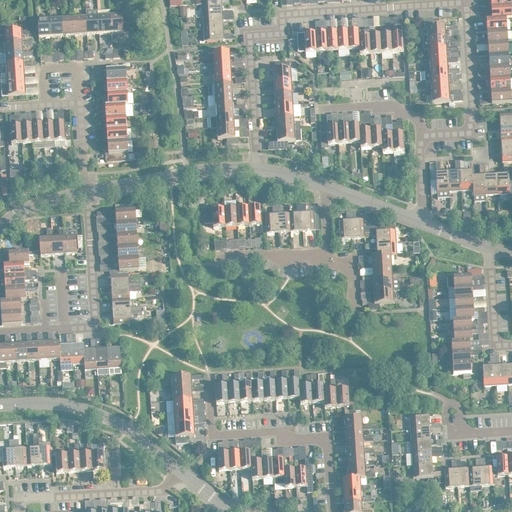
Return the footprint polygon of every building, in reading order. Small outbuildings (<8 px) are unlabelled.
[(128,0),(129,8),(125,8),(126,13),(126,19),(138,18),(137,0),(128,0)] [(205,3),(206,15),(236,14),(236,9),(226,10),(225,2),(205,3)] [(511,4),(495,6),(495,18),(496,18),(510,17),(511,17),(511,4)] [(126,13),(113,14),(114,32),(127,31),(126,13)] [(101,14),(89,15),(90,33),(102,32),(101,14)] [(113,14),(101,14),(102,32),(114,32),(113,14)] [(206,15),(207,27),(227,26),(226,19),(237,18),(236,14),(206,15)] [(32,15),(23,16),(23,24),(32,23),(32,15)] [(89,15),(77,16),(78,34),(90,33),(89,15)] [(77,16),(65,17),(67,35),(78,34),(77,16)] [(55,35),(53,17),(41,18),(42,36),(55,35)] [(65,17),(53,17),(55,35),(67,35),(65,17)] [(431,26),(431,37),(449,35),(449,29),(461,29),(460,24),(453,24),(453,25),(449,25),(449,24),(443,25),(442,17),(427,18),(427,26),(431,26)] [(491,30),(510,29),(510,17),(496,18),(495,18),(490,18),(490,26),(479,26),(479,31),(486,31),(486,30),(491,30)] [(331,49),(342,49),(340,31),(334,31),(334,19),(329,19),(329,27),(330,27),(330,31),(331,49)] [(352,48),(363,47),(362,35),(363,35),(362,29),(356,30),(355,19),(351,19),(351,27),(351,30),(352,48)] [(320,50),(331,49),(330,31),(324,32),(323,20),(318,20),(319,27),(319,32),(320,50)] [(342,49),(352,48),(351,30),(345,30),(344,20),(340,20),(340,27),(341,27),(341,30),(340,31),(342,49)] [(7,29),(8,40),(26,39),(25,33),(35,33),(35,28),(27,29),(25,29),(25,28),(22,29),(21,23),(1,24),(1,30),(7,29)] [(227,26),(207,27),(208,40),(227,38),(232,38),(238,37),(238,33),(227,34),(227,26)] [(491,42),(511,41),(510,29),(491,30),(491,38),(479,38),(480,43),(487,43),(487,42),(491,42)] [(309,51),(320,50),(319,32),(308,33),(308,31),(301,32),(302,50),(309,50),(309,51)] [(406,32),(395,33),(396,51),(407,50),(406,32)] [(384,33),(373,34),(374,52),(385,51),(384,33)] [(389,33),(384,33),(385,51),(396,51),(395,33),(389,33)] [(363,47),(363,53),(374,52),(373,34),(363,35),(362,35),(363,47)] [(431,37),(432,47),(450,46),(450,40),(460,39),(460,35),(453,35),(453,36),(449,36),(449,35),(431,37)] [(8,40),(9,51),(27,50),(26,44),(35,43),(35,39),(28,39),(26,40),(26,39),(8,40)] [(492,54),(511,53),(511,41),(491,42),(492,50),(481,50),(482,55),(489,54),(492,54)] [(432,47),(433,58),(451,57),(450,51),(461,50),(461,46),(453,46),(450,46),(432,47)] [(216,50),(216,62),(234,61),(234,54),(245,53),(245,49),(235,50),(233,50),(233,49),(216,50)] [(9,51),(9,62),(27,61),(27,55),(36,54),(36,50),(29,50),(27,50),(9,51)] [(493,66),(511,65),(511,54),(511,53),(492,54),(493,62),(483,62),(483,67),(491,66),(493,66)] [(433,58),(433,69),(451,68),(451,62),(460,61),(460,56),(453,57),(451,57),(433,58)] [(9,62),(10,73),(28,72),(28,66),(38,65),(38,60),(31,61),(27,61),(9,62)] [(216,62),(217,73),(235,71),(234,65),(246,64),(246,60),(239,60),(239,61),(234,61),(216,62)] [(276,68),(277,80),(295,80),(294,67),(293,67),(293,60),(279,61),(279,68),(276,68)] [(494,78),(511,77),(511,65),(493,66),(493,74),(483,74),(483,79),(490,78),(494,78)] [(110,68),(110,80),(130,79),(129,66),(122,67),(114,67),(110,68)] [(429,80),(434,80),(452,79),(452,72),(462,72),(462,67),(455,68),(451,68),(433,69),(428,69),(429,80)] [(4,73),(5,84),(29,83),(28,76),(39,76),(39,71),(31,72),(28,72),(10,73),(4,73)] [(217,73),(218,83),(235,82),(235,76),(246,75),(245,71),(238,71),(235,72),(235,71),(217,73)] [(494,90),(511,89),(511,77),(494,78),(494,86),(482,86),(483,91),(490,90),(494,90)] [(434,80),(435,90),(453,89),(452,83),(463,82),(463,78),(455,78),(455,79),(452,79),(434,80)] [(110,80),(111,92),(131,91),(130,79),(110,80)] [(277,80),(278,92),(296,91),(295,80),(277,80)] [(29,83),(5,84),(5,95),(12,95),(16,94),(29,94),(29,87),(40,87),(39,82),(32,82),(32,83),(29,83)] [(212,94),(218,94),(236,93),(236,87),(245,86),(245,82),(237,82),(235,82),(218,83),(211,84),(212,94)] [(453,89),(435,90),(435,102),(453,100),(453,94),(465,93),(464,89),(457,89),(453,89)] [(511,89),(494,90),(495,98),(483,98),(483,103),(491,102),(495,102),(511,101),(511,89)] [(111,92),(112,103),(112,104),(129,103),(132,103),(131,91),(111,92)] [(278,92),(278,104),(296,103),(296,91),(278,92)] [(218,94),(219,105),(237,104),(236,98),(247,97),(247,92),(239,93),(236,93),(218,94)] [(109,104),(110,116),(129,115),(129,103),(112,104),(112,103),(109,104)] [(219,105),(220,116),(237,115),(237,108),(249,108),(249,103),(241,103),(241,104),(237,104),(219,105)] [(278,104),(279,116),(297,115),(296,103),(278,104)] [(195,109),(187,109),(188,117),(196,117),(195,109)] [(46,122),(47,140),(48,147),(59,146),(58,140),(57,122),(51,122),(50,111),(45,112),(46,119),(46,122)] [(57,122),(58,140),(74,139),(73,121),(62,121),(61,111),(56,111),(57,118),(57,122)] [(35,123),(37,141),(37,147),(48,147),(47,140),(46,122),(40,123),(39,112),(35,112),(35,120),(36,123),(35,123)] [(342,142),(353,142),(352,124),(346,124),(345,112),(340,113),(341,120),(341,124),(342,142)] [(364,147),(375,146),(374,128),(368,128),(367,112),(362,112),(363,123),(363,129),(364,141),(364,147)] [(511,112),(503,113),(503,125),(511,124),(511,112)] [(15,142),(26,142),(25,124),(18,124),(18,113),(13,114),(14,121),(14,124),(13,124),(15,142)] [(26,142),(37,141),(35,123),(29,123),(29,113),(24,113),(24,120),(25,120),(25,124),(26,142)] [(331,143),(342,142),(341,124),(335,125),(334,113),(330,113),(330,121),(331,125),(330,125),(330,131),(324,132),(324,147),(332,146),(331,143)] [(353,142),(364,141),(363,129),(363,123),(357,124),(356,113),(351,113),(352,121),(352,124),(353,142)] [(214,127),(220,126),(238,125),(238,119),(250,118),(249,114),(242,114),(237,115),(220,116),(214,116),(214,127)] [(110,116),(110,128),(130,127),(129,115),(110,116)] [(279,116),(280,128),(298,127),(297,115),(279,116)] [(375,146),(385,145),(386,145),(385,133),(385,127),(379,128),(378,117),(373,117),(374,125),(374,128),(375,146)] [(396,132),(397,150),(408,150),(407,131),(400,132),(400,121),(395,122),(396,129),(396,132)] [(511,124),(503,125),(504,137),(511,136),(511,124)] [(238,125),(220,126),(221,137),(230,137),(230,143),(242,142),(242,136),(239,136),(238,130),(250,129),(250,125),(243,125),(238,125)] [(110,128),(111,140),(131,139),(130,127),(110,128)] [(298,127),(280,128),(281,141),(282,141),(282,148),(289,148),(289,140),(305,139),(304,127),(298,127)] [(386,145),(385,145),(386,151),(397,150),(396,132),(385,133),(386,145)] [(131,139),(111,140),(111,146),(109,146),(109,151),(108,151),(109,159),(109,160),(110,160),(111,160),(132,159),(131,139)] [(453,190),(464,190),(463,159),(458,159),(459,170),(452,171),(453,190)] [(464,190),(476,189),(477,189),(476,175),(476,169),(468,170),(467,159),(463,159),(464,190)] [(452,190),(453,190),(452,171),(444,171),(444,160),(433,161),(434,177),(440,176),(441,196),(453,196),(452,190)] [(507,173),(500,173),(501,193),(511,192),(511,172),(511,173),(511,168),(511,161),(506,161),(507,173)] [(477,189),(476,189),(477,194),(477,200),(489,200),(489,194),(487,163),(483,164),(483,174),(476,175),(477,189)] [(492,163),(487,163),(489,194),(501,193),(500,173),(492,174),(492,163)] [(386,172),(378,173),(378,185),(387,184),(386,172)] [(300,212),(293,212),(294,230),(306,230),(304,202),(300,202),(300,212)] [(309,202),(304,202),(306,230),(322,228),(321,211),(310,211),(309,202)] [(285,203),(280,204),(282,231),(294,230),(293,212),(286,213),(285,203)] [(269,222),(270,232),(282,231),(280,204),(276,204),(276,213),(269,214),(269,215),(269,222)] [(265,222),(269,222),(269,215),(265,215),(264,205),(252,206),(252,224),(265,223),(265,222)] [(241,225),(252,224),(252,206),(240,207),(241,225)] [(217,226),(229,225),(228,207),(215,208),(217,226)] [(229,225),(241,225),(240,207),(228,207),(229,225)] [(112,210),(113,222),(139,220),(139,208),(112,210)] [(343,238),(356,237),(354,210),(349,210),(350,220),(342,220),(343,238)] [(368,236),(368,235),(368,236),(367,231),(368,231),(367,219),(359,219),(359,210),(354,210),(356,237),(368,236)] [(114,234),(120,234),(140,232),(139,220),(113,222),(114,234)] [(74,235),(67,235),(68,253),(80,252),(79,234),(79,232),(79,225),(74,225),(74,235)] [(43,237),(44,249),(44,254),(56,254),(55,236),(55,234),(54,226),(50,227),(50,236),(43,237)] [(62,235),(55,236),(56,254),(68,253),(67,235),(67,233),(66,226),(62,226),(62,235)] [(379,235),(380,242),(400,241),(399,229),(379,230),(375,231),(368,231),(367,231),(368,236),(368,235),(379,235)] [(120,234),(121,246),(141,244),(140,232),(120,234)] [(380,247),(381,254),(394,253),(394,254),(400,253),(400,241),(380,242),(377,243),(377,242),(369,243),(370,248),(380,247)] [(121,246),(122,258),(142,256),(141,244),(121,246)] [(12,251),(13,263),(27,262),(27,263),(33,262),(32,254),(44,254),(44,249),(36,249),(36,250),(32,250),(32,249),(12,251)] [(375,266),(395,265),(394,254),(394,253),(381,254),(375,254),(375,262),(364,263),(365,267),(372,267),(372,266),(375,266)] [(123,270),(124,274),(131,274),(131,269),(142,269),(142,256),(122,258),(123,270)] [(7,263),(8,275),(28,274),(27,263),(27,262),(13,263),(7,263)] [(376,278),(396,277),(395,265),(375,266),(376,274),(365,275),(365,279),(373,279),(373,278),(376,278)] [(8,275),(9,287),(29,286),(28,279),(40,278),(40,273),(32,274),(28,274),(8,275)] [(451,286),(457,286),(475,285),(475,279),(485,278),(485,273),(478,274),(475,274),(457,275),(450,276),(451,286)] [(114,275),(115,286),(143,284),(143,280),(132,281),(132,274),(131,274),(124,274),(114,275)] [(377,290),(397,289),(403,289),(402,277),(396,277),(376,278),(377,286),(365,287),(365,291),(372,291),(377,290)] [(115,286),(115,298),(133,297),(133,290),(143,289),(143,284),(115,286)] [(457,286),(458,297),(476,296),(476,289),(486,289),(486,284),(478,285),(475,285),(457,286)] [(9,287),(10,299),(24,298),(24,299),(29,298),(29,291),(41,290),(41,285),(33,286),(29,286),(9,287)] [(397,289),(377,290),(377,298),(365,299),(366,303),(372,303),(372,309),(383,308),(383,302),(397,302),(397,289)] [(458,297),(459,307),(477,306),(476,300),(487,299),(487,295),(479,295),(479,296),(476,296),(458,297)] [(115,298),(116,310),(145,308),(144,304),(134,304),(133,297),(115,298)] [(4,299),(5,312),(24,310),(24,299),(24,298),(10,299),(4,299)] [(459,307),(459,318),(474,317),(474,318),(477,318),(477,311),(487,311),(487,306),(480,306),(477,307),(477,306),(459,307)] [(145,308),(116,310),(117,323),(135,322),(134,314),(145,313),(145,308)] [(24,310),(5,312),(5,324),(25,323),(24,310)] [(456,318),(457,329),(475,328),(474,318),(474,317),(459,318),(456,318)] [(457,329),(458,340),(473,339),(476,339),(475,333),(487,332),(487,327),(480,328),(475,328),(457,329)] [(42,359),(53,358),(52,340),(46,341),(45,331),(40,332),(41,339),(41,341),(42,359)] [(53,358),(63,358),(64,358),(63,344),(63,340),(56,340),(56,331),(51,331),(52,339),(52,340),(53,358)] [(31,360),(42,359),(41,341),(35,341),(34,332),(30,332),(30,340),(30,342),(31,360)] [(76,363),(88,362),(87,348),(87,343),(79,343),(79,332),(74,333),(76,363)] [(10,361),(21,360),(19,342),(13,343),(13,333),(8,334),(9,341),(9,343),(10,361)] [(21,360),(31,360),(30,342),(24,342),(24,333),(19,333),(19,341),(20,341),(20,342),(19,342),(21,360)] [(64,364),(76,363),(74,333),(70,333),(70,344),(63,344),(64,358),(63,358),(64,364)] [(0,367),(10,367),(10,361),(9,343),(3,343),(2,334),(0,334),(0,367)] [(111,347),(112,367),(113,373),(125,372),(123,346),(123,343),(123,336),(118,336),(118,347),(111,347)] [(88,368),(100,368),(99,337),(94,337),(95,348),(87,348),(88,362),(88,368)] [(100,368),(112,367),(111,347),(104,348),(103,337),(99,337),(100,368)] [(455,340),(455,351),(473,350),(478,350),(485,349),(485,345),(473,345),(473,339),(458,340),(455,340)] [(455,351),(456,362),(474,361),(474,355),(485,354),(485,349),(478,350),(473,350),(455,351)] [(499,384),(497,354),(493,354),(494,365),(486,366),(487,385),(499,384)] [(502,354),(497,354),(499,384),(511,384),(510,364),(503,364),(502,354)] [(474,361),(456,362),(457,373),(466,372),(467,377),(474,376),(474,372),(475,372),(474,361)] [(291,398),(303,397),(303,385),(303,379),(302,379),(302,376),(302,368),(297,369),(298,379),(290,380),(291,398)] [(280,398),(291,398),(290,380),(290,377),(290,369),(285,369),(286,380),(278,380),(280,398)] [(256,400),(268,399),(266,381),(266,378),(266,370),(261,371),(262,381),(254,382),(256,400)] [(268,399),(280,398),(278,380),(278,377),(278,370),(273,370),(274,381),(266,381),(268,399)] [(244,401),(256,400),(254,382),(254,379),(254,371),(249,371),(250,382),(242,383),(244,401)] [(232,401),(244,401),(242,383),(242,379),(242,372),(237,372),(238,383),(230,383),(232,401)] [(316,402),(327,401),(328,401),(327,389),(327,383),(326,383),(326,380),(326,372),(321,373),(322,383),(315,384),(316,402)] [(175,375),(175,387),(195,386),(195,379),(205,378),(205,373),(198,374),(194,374),(175,375)] [(219,402),(232,401),(230,383),(230,380),(230,373),(225,373),(226,384),(218,384),(219,402)] [(303,403),(316,402),(315,384),(314,384),(314,381),(314,377),(314,373),(309,373),(310,384),(303,385),(303,397),(303,403)] [(328,407),(340,406),(339,388),(338,385),(339,385),(338,377),(333,378),(334,388),(327,389),(328,401),(327,401),(328,407)] [(175,387),(176,399),(196,398),(196,391),(206,390),(206,386),(198,386),(195,386),(175,387)] [(347,405),(348,417),(348,418),(353,417),(352,410),(352,405),(352,400),(351,387),(339,388),(340,406),(347,405)] [(176,399),(177,411),(197,410),(196,403),(207,402),(207,398),(199,398),(196,399),(196,398),(176,399)] [(177,411),(178,423),(197,422),(197,415),(208,414),(207,410),(200,410),(197,410),(177,411)] [(413,416),(413,429),(444,426),(444,422),(433,423),(432,415),(413,416)] [(347,417),(348,430),(366,429),(366,428),(368,428),(376,428),(375,423),(366,424),(365,416),(353,417),(348,418),(348,417),(347,417)] [(197,422),(178,423),(178,435),(198,434),(198,427),(208,426),(208,422),(201,422),(197,422)] [(413,429),(414,441),(434,439),(433,432),(444,431),(444,426),(413,429)] [(348,430),(349,442),(367,440),(369,440),(376,440),(376,435),(367,436),(366,429),(348,430)] [(37,446),(30,446),(31,464),(43,464),(41,436),(36,437),(37,446)] [(45,436),(41,436),(43,464),(55,463),(55,462),(54,455),(54,445),(46,445),(46,436),(45,436)] [(5,448),(6,460),(6,465),(6,466),(19,465),(17,438),(12,438),(13,447),(5,448)] [(22,438),(17,438),(19,465),(31,464),(30,446),(22,447),(22,438)] [(254,470),(254,468),(255,468),(254,460),(255,460),(254,450),(248,450),(247,439),(242,440),(243,447),(243,450),(244,468),(244,471),(245,471),(245,472),(246,473),(246,474),(247,474),(248,474),(249,474),(250,474),(251,474),(252,474),(252,473),(253,473),(254,472),(254,471),(254,470)] [(414,441),(415,452),(445,450),(445,446),(434,446),(434,439),(414,441)] [(233,469),(244,468),(243,450),(237,451),(236,440),(232,440),(232,448),(232,451),(233,469)] [(349,442),(350,454),(368,452),(370,452),(377,452),(377,447),(367,448),(367,440),(349,442)] [(102,451),(95,451),(96,468),(96,469),(108,469),(108,466),(107,451),(107,449),(106,441),(102,442),(102,451)] [(222,470),(233,469),(232,451),(226,451),(225,441),(221,441),(221,448),(221,452),(222,470)] [(90,452),(83,452),(84,470),(96,469),(96,468),(95,451),(94,449),(95,449),(94,447),(94,442),(90,442),(90,452)] [(78,452),(71,453),(72,471),(84,470),(83,452),(82,450),(83,450),(82,443),(78,443),(78,452)] [(266,477),(277,477),(276,459),(270,459),(269,448),(265,449),(265,456),(265,459),(266,477)] [(277,483),(288,482),(287,476),(288,476),(287,468),(287,458),(280,458),(280,448),(275,448),(276,455),(276,459),(277,477),(277,483)] [(119,450),(107,451),(108,466),(120,465),(119,450)] [(415,452),(416,464),(435,463),(435,456),(446,455),(445,450),(415,452)] [(350,454),(350,466),(368,464),(370,464),(378,464),(377,459),(368,460),(368,452),(350,454)] [(58,454),(54,455),(55,462),(60,469),(60,471),(72,471),(71,453),(58,454)] [(500,466),(496,467),(496,474),(501,474),(501,475),(511,474),(511,456),(500,457),(500,458),(500,466)] [(298,468),(299,486),(300,493),(310,492),(310,491),(316,491),(314,457),(308,458),(308,467),(298,468)] [(472,467),(473,485),(473,491),(485,490),(485,484),(483,457),(479,457),(479,467),(472,467)] [(488,457),(483,457),(485,484),(497,484),(496,474),(496,467),(496,466),(488,466),(488,457)] [(461,486),(473,485),(472,467),(464,468),(464,458),(459,459),(461,486)] [(255,478),(266,477),(265,459),(255,460),(254,460),(255,468),(254,468),(255,478)] [(448,487),(461,486),(459,459),(455,459),(455,468),(447,469),(447,470),(448,470),(448,474),(448,487)] [(441,475),(448,474),(448,470),(447,470),(436,470),(435,463),(416,464),(416,476),(436,475),(441,474),(441,475)] [(350,466),(351,477),(351,478),(364,477),(369,477),(369,476),(371,476),(379,476),(378,471),(369,472),(368,464),(350,466)] [(288,486),(299,486),(298,468),(287,468),(288,476),(287,476),(288,482),(288,486)] [(345,478),(346,490),(364,489),(364,488),(366,488),(374,488),(373,483),(364,484),(364,477),(351,478),(351,477),(345,478)] [(346,490),(347,502),(365,500),(367,500),(374,500),(374,495),(365,496),(364,489),(346,490)] [(110,511),(121,511),(121,509),(115,510),(114,498),(110,498),(110,506),(111,510),(110,510),(110,511)] [(121,511),(132,511),(132,509),(126,509),(125,498),(120,499),(121,506),(121,509),(121,511)] [(88,511),(99,511),(100,511),(93,511),(93,499),(88,500),(89,507),(89,511),(88,511)] [(99,511),(110,511),(110,510),(104,510),(103,499),(99,499),(99,506),(100,506),(100,511),(99,511)] [(365,500),(347,502),(347,511),(375,511),(375,507),(365,508),(365,500)]
